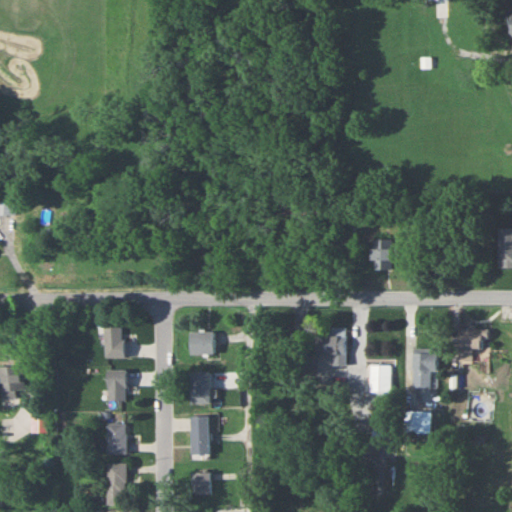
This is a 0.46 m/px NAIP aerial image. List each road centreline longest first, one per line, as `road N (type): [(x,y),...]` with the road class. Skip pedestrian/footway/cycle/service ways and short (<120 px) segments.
road 1 (residential): [(0,297),(511,295)]
road 2 (residential): [(162,296),(162,511)]
